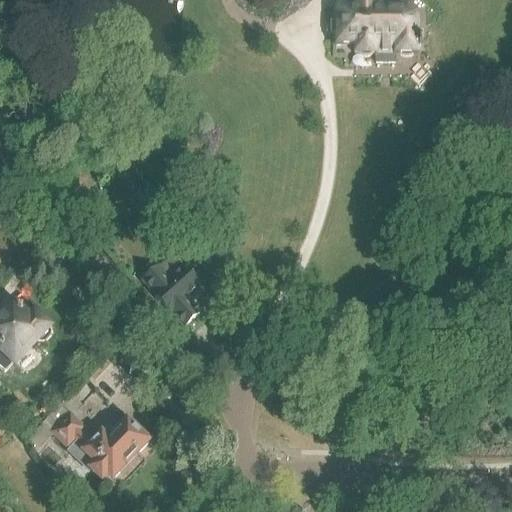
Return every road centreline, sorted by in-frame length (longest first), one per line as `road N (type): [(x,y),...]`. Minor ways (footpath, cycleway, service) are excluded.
road 1 (residential): [(243,438),(236,335),(183,194),(128,115),(6,0)]
road 2 (residential): [(0,148),(222,402),(243,438)]
road 3 (residential): [(256,471),(511,486)]
